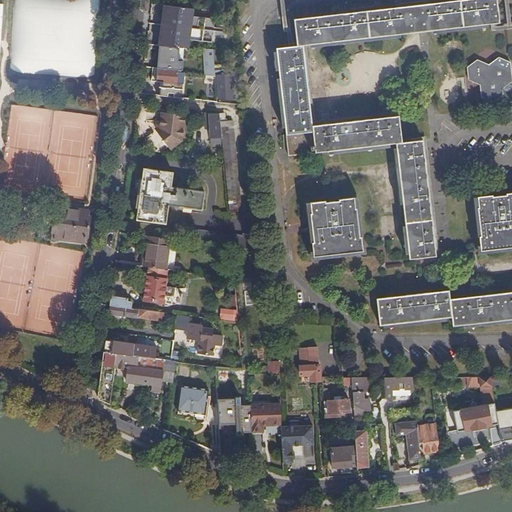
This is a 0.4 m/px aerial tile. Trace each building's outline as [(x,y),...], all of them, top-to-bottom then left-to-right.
[(10,0),(7,73),(50,75),(53,0),(10,0)] [(95,0),(53,0),(50,75),(92,77),(95,0)] [(495,0),(464,0),(287,20),(283,20),(272,21),(287,156),(396,144),(409,260),(436,257),(423,141),(402,144),(399,116),(311,126),(302,45),(491,24),(494,24),(499,24),(495,0)] [(504,0),(507,25),(495,27),(496,32),(511,30),(511,29),(511,24),(511,25),(509,0),(504,0)] [(160,43),(160,46),(179,48),(180,46),(181,47),(182,42),(192,43),(194,34),(157,29),(156,43),(160,43)] [(160,46),(158,69),(177,71),(177,73),(181,74),(181,70),(180,70),(180,67),(178,66),(179,48),(160,46)] [(214,51),(204,50),(205,61),(214,61),(214,51)] [(510,63),(500,59),(499,58),(489,66),(480,62),(477,60),(467,68),(468,80),(480,86),(482,98),(485,100),(493,103),(503,96),(502,83),(504,82),(511,76),(510,63)] [(205,70),(215,69),(214,61),(205,61),(205,70)] [(158,69),(153,68),(152,82),(164,83),(164,87),(170,87),(171,83),(183,85),(185,74),(181,74),(177,73),(177,71),(158,69)] [(206,77),(216,78),(215,74),(215,69),(205,70),(206,77)] [(217,91),(218,102),(234,101),(232,73),(215,74),(216,78),(217,91)] [(195,101),(218,104),(218,102),(217,91),(196,88),(195,101)] [(186,116),(163,113),(161,129),(158,131),(171,149),(182,141),(186,116)] [(221,128),(220,113),(210,115),(211,127),(212,144),(222,143),(221,128)] [(224,164),(229,212),(240,211),(233,127),(221,128),(222,143),(224,164)] [(145,168),(137,219),(166,223),(169,204),(203,209),(205,191),(199,190),(199,189),(194,188),(194,190),(171,186),(173,172),(145,168)] [(511,193),(506,194),(506,196),(500,197),(493,198),(493,196),(477,198),(479,209),(477,209),(480,237),(479,237),(480,252),(484,251),(498,250),(498,247),(507,246),(511,246),(511,248),(511,193)] [(337,202),(324,204),(324,202),(309,204),(310,214),(309,214),(312,243),(310,243),(312,258),(330,256),(330,253),(343,251),(344,254),(361,253),(360,238),(358,238),(355,209),(354,209),(352,199),(337,200),(337,202)] [(87,218),(88,212),(64,208),(64,206),(56,204),(51,239),(59,241),(59,239),(84,242),(84,236),(88,236),(90,218),(87,218)] [(232,248),(257,251),(256,238),(191,229),(189,242),(232,248)] [(148,236),(144,267),(150,268),(166,270),(170,239),(148,236)] [(173,271),(177,240),(170,239),(166,270),(168,271),(173,271)] [(166,270),(150,268),(149,276),(147,276),(144,301),(164,304),(165,296),(169,297),(170,287),(167,287),(168,279),(167,279),(168,271),(166,270)] [(511,292),(450,300),(449,291),(377,299),(380,326),(452,318),(453,327),(511,320),(511,292)] [(112,296),(110,305),(131,308),(132,303),(132,302),(128,301),(128,299),(112,296)] [(110,305),(109,314),(166,321),(166,313),(131,308),(110,305)] [(235,311),(223,310),(222,318),(234,320),(235,311)] [(203,325),(189,323),(188,330),(189,331),(188,339),(200,341),(198,354),(213,355),(214,345),(221,346),(223,335),(213,334),(214,329),(202,328),(203,325)] [(106,340),(104,352),(117,353),(156,359),(157,347),(106,340)] [(317,348),(299,350),(301,367),(300,367),(300,376),(311,376),(311,382),(320,381),(319,366),(317,348)] [(101,403),(110,407),(115,368),(117,353),(104,352),(98,396),(101,403)] [(162,381),(172,382),(175,362),(171,361),(156,359),(117,353),(115,368),(128,369),(126,381),(152,384),(151,391),(160,393),(162,381)] [(247,379),(247,354),(242,354),(243,370),(215,367),(216,379),(247,379)] [(280,362),(268,362),(269,373),(279,375),(281,375),(280,362)] [(369,390),(368,378),(351,378),(352,385),(354,415),(365,414),(369,410),(368,403),(363,403),(362,392),(364,392),(364,390),(369,390)] [(412,378),(407,378),(384,378),(384,396),(388,403),(391,400),(391,391),(409,390),(409,393),(413,393),(412,378)] [(209,390),(181,386),(178,410),(206,414),(209,390)] [(328,402),(328,414),(349,413),(349,401),(328,402)] [(263,427),(281,425),(280,404),(250,406),(251,434),(263,433),(263,427)] [(497,421),(494,405),(489,406),(461,411),(466,431),(490,426),(498,424),(497,421)] [(511,409),(505,410),(506,419),(497,421),(498,424),(498,428),(501,443),(511,440),(511,409)] [(417,426),(417,421),(394,423),(396,436),(405,435),(408,461),(421,459),(420,450),(417,426)] [(439,451),(436,424),(417,426),(420,450),(424,450),(424,452),(439,451)] [(281,435),(282,462),(284,462),(285,464),(290,464),(291,462),(293,462),(292,460),(294,459),(294,454),(292,452),(292,445),(313,444),(312,425),(281,426),(281,435)] [(371,436),(370,425),(355,426),(355,427),(358,469),(369,468),(367,437),(371,436)] [(331,449),(332,468),(353,467),(352,447),(331,449)] [(245,463),(253,463),(252,452),(245,452),(245,463)]
